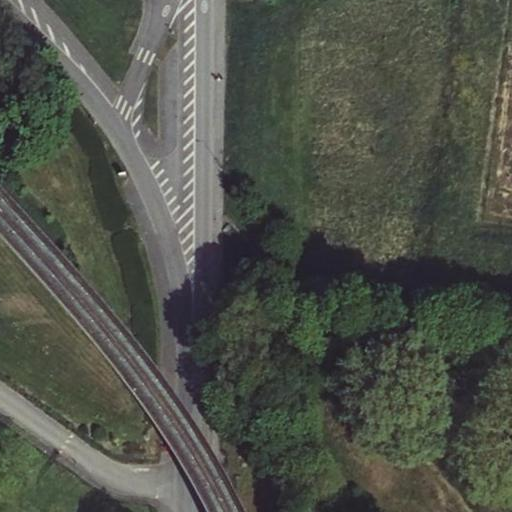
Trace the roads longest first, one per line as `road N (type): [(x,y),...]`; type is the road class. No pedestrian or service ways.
road 1 (tertiary): [(192,359),(202,255),(202,0)]
road 2 (tertiary): [(115,124),(173,248),(192,359)]
road 3 (tertiary): [(0,4),(115,124)]
road 4 (tertiary): [(192,359),(192,511)]
